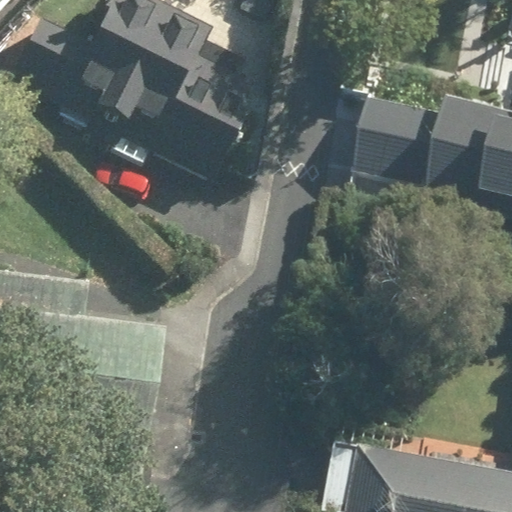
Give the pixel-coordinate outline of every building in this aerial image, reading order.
[(101,0),(73,57),(27,34),(0,87),(0,94),(201,195),(250,99),(186,67),(198,44),(110,0),(101,0)] [(0,0),(0,14),(15,0),(0,0)] [(424,190),(422,218),(511,231),(511,123),(487,122),(486,139),(355,129),(351,185),(424,190)] [(70,304),(0,292),(0,499),(75,511),(126,511),(154,343),(66,328),(70,304)] [(511,511),(511,474),(341,446),(331,503),(343,506),(342,511),(511,511)]
